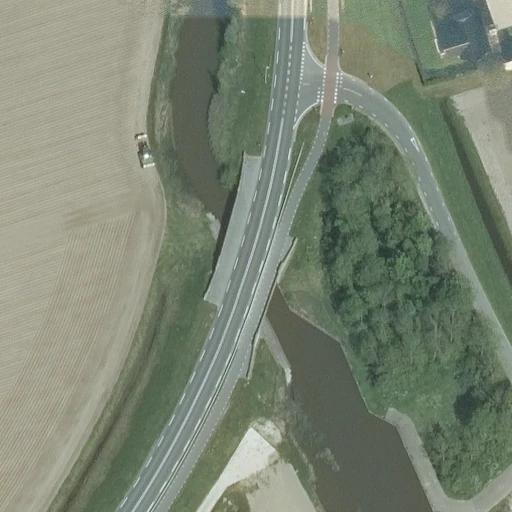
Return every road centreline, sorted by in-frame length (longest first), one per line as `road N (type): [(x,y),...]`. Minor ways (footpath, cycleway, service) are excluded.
road 1 (primary): [(131,511),(202,383),(236,301),(271,180),(286,78)]
road 2 (unclassified): [(286,78),(355,90),(397,122),(511,368)]
road 3 (unclassified): [(388,412),(404,424),(440,505),(461,509)]
